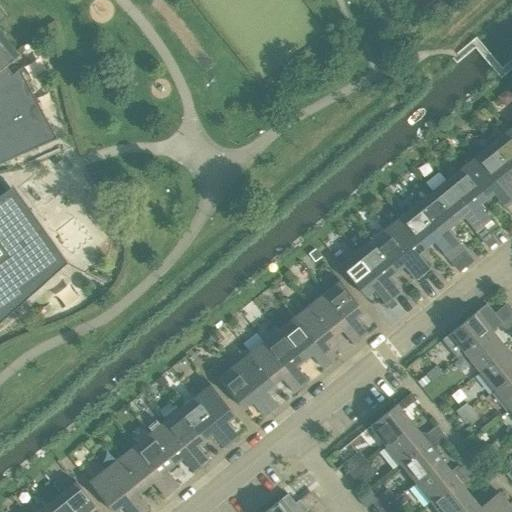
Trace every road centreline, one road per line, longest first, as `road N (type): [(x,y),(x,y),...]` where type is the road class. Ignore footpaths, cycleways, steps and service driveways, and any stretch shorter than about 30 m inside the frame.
road 1 (residential): [(292,429),(501,262)]
road 2 (residential): [(186,511),(292,429)]
